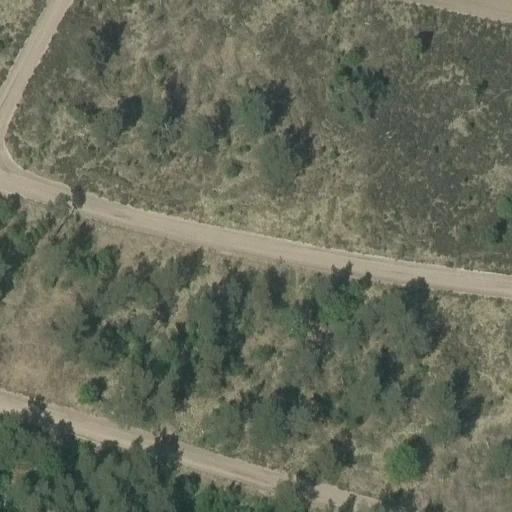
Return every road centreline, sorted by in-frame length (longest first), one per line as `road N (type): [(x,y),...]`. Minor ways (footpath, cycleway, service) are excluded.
road 1 (track): [(511,283),(224,242),(0,177)]
road 2 (track): [(409,511),(0,398)]
road 3 (track): [(0,114),(60,0)]
